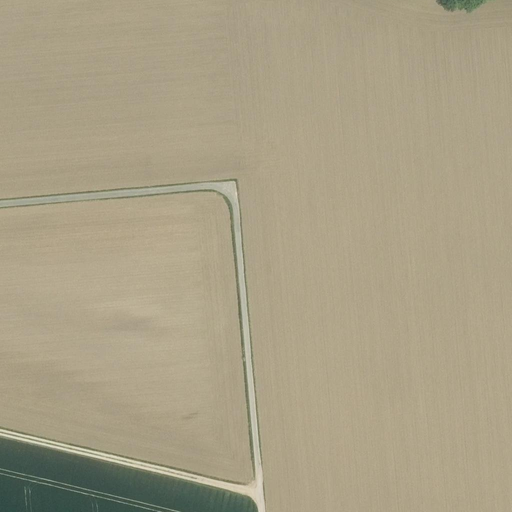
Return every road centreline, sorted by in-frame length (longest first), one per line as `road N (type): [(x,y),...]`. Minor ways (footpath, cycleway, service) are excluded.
road 1 (track): [(0,204),(227,190),(235,206),(261,511)]
road 2 (track): [(260,493),(0,429)]
